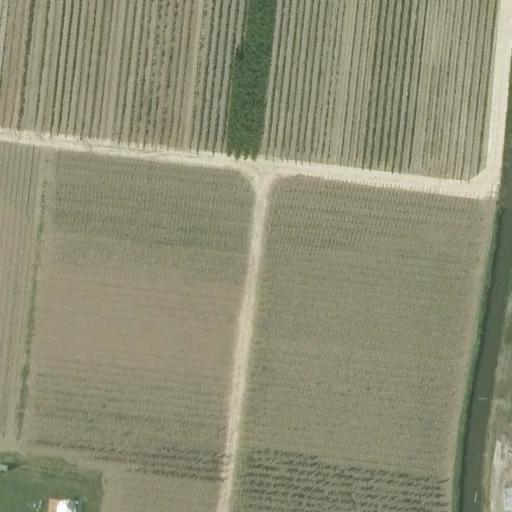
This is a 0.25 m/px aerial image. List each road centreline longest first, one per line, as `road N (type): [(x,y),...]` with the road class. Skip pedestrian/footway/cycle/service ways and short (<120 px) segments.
road 1 (track): [(219,511),(260,169)]
road 2 (track): [(260,169),(0,139)]
road 3 (track): [(493,190),(260,169)]
road 4 (track): [(511,0),(493,190)]
